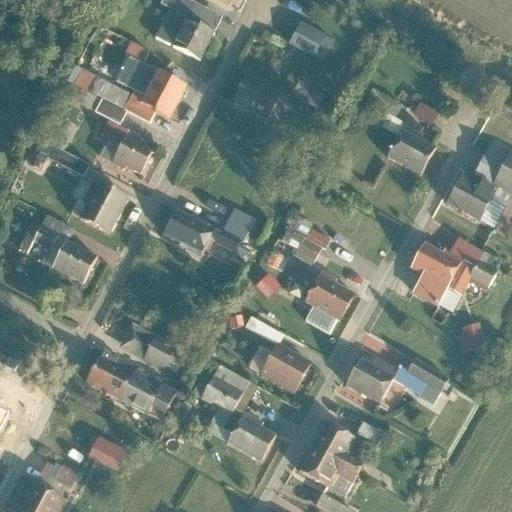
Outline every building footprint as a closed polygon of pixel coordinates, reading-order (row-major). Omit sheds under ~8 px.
[(157,17),(169,25),(158,44),(200,69),(220,35),(165,3),(157,17)] [(328,62),(338,39),(302,22),(292,46),(328,62)] [(188,88),(133,62),(123,83),(148,95),(143,106),(173,120),(188,88)] [(126,94),(95,77),(89,87),(120,104),(126,94)] [(289,100),(248,82),(236,109),(277,127),(289,100)] [(332,99),(305,86),(298,101),(325,113),(332,99)] [(401,111),(375,92),(365,108),(391,126),(401,111)] [(131,114),(105,102),(99,115),(111,121),(125,127),(131,114)] [(435,125),(441,114),(422,104),(416,116),(435,125)] [(429,127),(408,117),(386,163),(426,182),(442,149),(423,140),(429,127)] [(148,180),(164,148),(125,127),(111,121),(99,143),(122,156),(117,165),(148,180)] [(52,159),(86,175),(91,164),(43,142),(32,168),(46,174),(52,159)] [(511,166),(501,190),(510,195),(511,195),(511,166)] [(501,190),(464,172),(445,212),(498,238),(511,211),(503,207),(510,195),(501,190)] [(86,226),(117,242),(136,205),(105,189),(86,226)] [(258,224),(238,212),(218,249),(238,260),(258,224)] [(211,231),(180,215),(166,241),(197,258),(211,231)] [(70,232),(51,222),(44,235),(63,245),(70,232)] [(316,266),(335,235),(313,222),(292,257),(304,265),(296,279),(312,288),(322,270),(316,266)] [(455,259),(432,247),(418,275),(429,281),(419,300),(444,313),(469,265),(483,272),(489,260),(462,245),(455,259)] [(71,247),(57,274),(92,292),(106,265),(71,247)] [(277,250),(269,263),(283,272),(291,259),(277,250)] [(366,291),(332,272),(302,326),(337,345),(366,291)] [(285,338),(261,323),(253,336),(276,351),(285,338)] [(462,328),(467,358),(488,354),(483,325),(462,328)] [(185,356),(152,340),(143,358),(176,374),(185,356)] [(253,367),(265,372),(274,352),(262,347),(253,367)] [(267,378),(305,400),(321,371),(283,350),(267,378)] [(109,357),(92,389),(167,429),(184,397),(109,357)] [(350,388),(386,409),(403,378),(378,364),(376,369),(365,363),(350,388)] [(399,387),(435,408),(448,387),(412,366),(399,387)] [(230,415),(242,396),(215,380),(203,398),(230,415)] [(245,418),(239,431),(231,445),(268,464),(282,437),(245,418)] [(335,427),(309,476),(338,492),(346,477),(364,487),(375,466),(357,456),(364,443),(335,427)] [(391,444),(369,428),(362,437),(385,453),(391,444)] [(68,471),(52,462),(39,486),(69,503),(76,491),(62,483),(68,471)] [(39,486),(24,511),(64,511),(69,503),(39,486)] [(352,511),(327,499),(321,511),(322,511),(352,511)]
